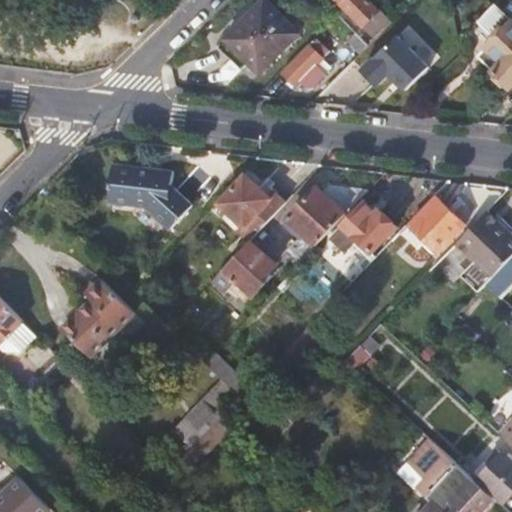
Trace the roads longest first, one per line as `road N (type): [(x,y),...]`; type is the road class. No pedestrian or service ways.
road 1 (residential): [(511,159),(97,106)]
road 2 (residential): [(97,106),(205,0)]
road 3 (residential): [(0,204),(97,106)]
